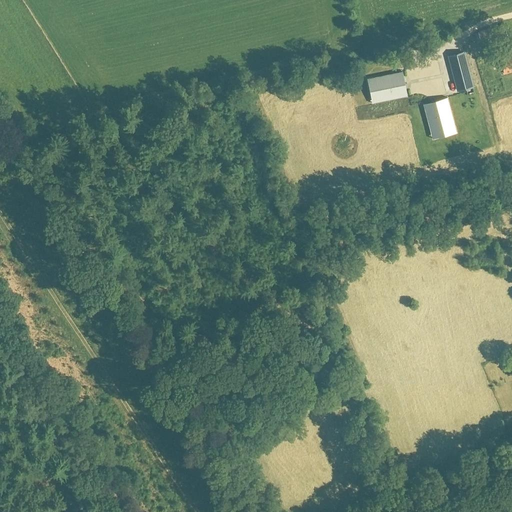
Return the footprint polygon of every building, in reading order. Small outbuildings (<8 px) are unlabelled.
[(504,25),(479,32),(482,43),(507,36),(504,25)] [(511,49),(499,53),(505,73),(511,70),(511,49)] [(483,99),(503,95),(496,57),(475,60),(483,99)] [(467,61),(452,65),(458,90),(473,86),(467,61)] [(378,101),(405,95),(400,72),(373,78),(378,101)] [(450,103),(426,109),(433,136),(457,130),(450,103)]
